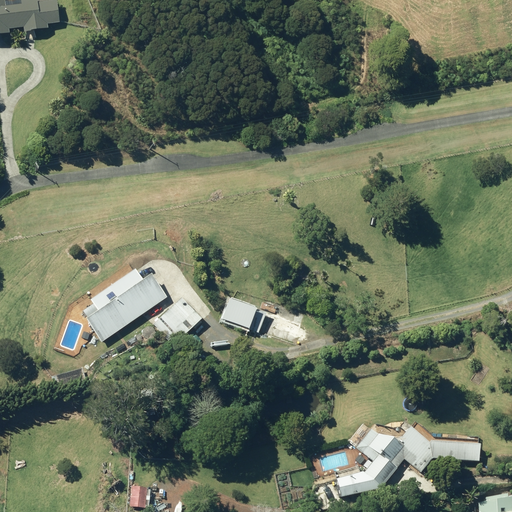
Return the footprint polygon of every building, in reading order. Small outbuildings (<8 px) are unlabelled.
[(0,35),(3,35),(3,31),(17,29),(18,33),(42,30),(41,26),(54,24),(51,4),(31,7),(30,1),(16,3),(17,8),(0,10),(0,35)] [(101,309),(90,317),(104,342),(169,296),(153,274),(147,278),(139,267),(94,298),(101,309)] [(162,315),(183,338),(212,310),(192,289),(180,299),(179,299),(162,315)] [(226,305),(219,323),(242,331),(243,329),(291,346),(303,312),(264,298),(258,316),(226,305)] [(369,434),(368,434),(354,451),(372,465),(361,479),(377,491),(402,462),(418,475),(429,462),(475,465),(476,451),(424,448),(407,435),(394,453),(377,440),(369,434)] [(142,511),(144,490),(129,490),(127,511),(142,511)] [(484,507),(473,509),(473,511),(511,511),(511,509),(510,510),(510,502),(505,503),(505,497),(484,501),(484,507)]
